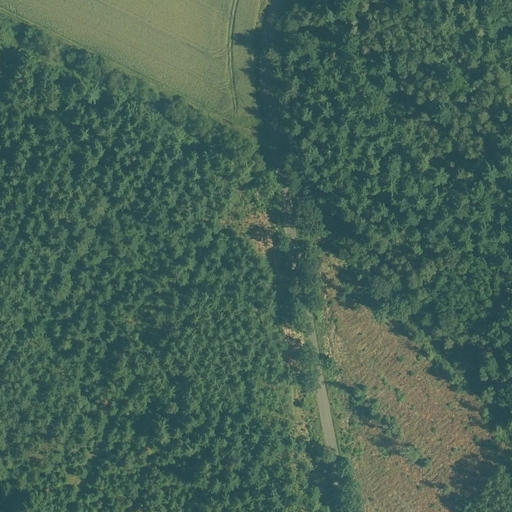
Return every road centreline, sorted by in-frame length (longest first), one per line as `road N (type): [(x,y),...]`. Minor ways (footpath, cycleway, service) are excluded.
road 1 (residential): [(282,0),(267,70),(273,131),(350,511)]
road 2 (track): [(0,17),(20,27),(18,50),(277,160)]
road 3 (track): [(285,188),(203,156),(187,125)]
